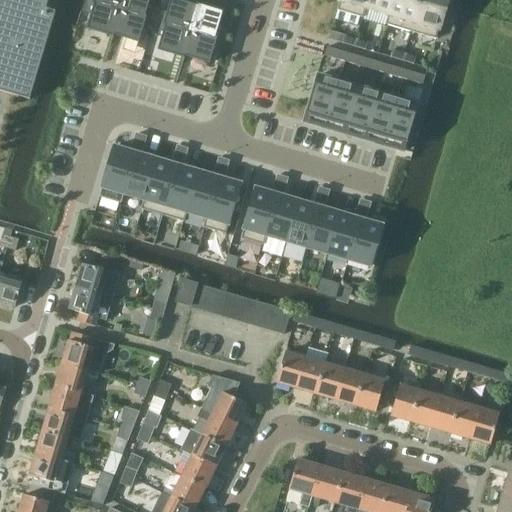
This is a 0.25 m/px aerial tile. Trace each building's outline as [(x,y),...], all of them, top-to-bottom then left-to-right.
[(45,10),(48,0),(0,0),(0,91),(29,100),(55,13),(45,10)] [(84,0),(85,1),(92,3),(94,4),(119,11),(120,10),(119,9),(121,0),(84,0)] [(121,0),(119,9),(120,10),(144,17),(146,17),(155,20),(158,10),(158,8),(148,5),(149,0),(121,0)] [(155,20),(154,22),(163,24),(165,25),(190,33),(191,31),(190,30),(197,7),(196,6),(174,0),(170,0),(166,13),(158,10),(155,20)] [(339,0),(337,11),(363,18),(366,9),(365,9),(367,0),(339,0)] [(367,0),(365,9),(366,9),(388,16),(389,16),(393,0),(367,0)] [(388,16),(385,25),(410,32),(419,0),(393,0),(389,16),(388,16)] [(419,0),(410,32),(435,40),(447,0),(419,0)] [(85,1),(81,13),(91,16),(87,30),(113,37),(113,36),(112,35),(119,11),(94,4),(92,3),(85,1)] [(197,7),(190,30),(191,31),(215,38),(217,38),(225,41),(228,29),(218,26),(223,12),(196,5),(196,6),(197,7)] [(119,11),(112,35),(113,36),(139,43),(143,29),(151,32),(154,22),(155,20),(146,17),(144,17),(120,10),(119,11)] [(151,32),(150,33),(161,37),(157,51),(184,58),(184,57),(183,56),(190,33),(165,25),(163,24),(154,22),(151,32)] [(190,33),(183,56),(184,57),(209,64),(213,50),(221,53),(225,41),(217,38),(215,38),(191,31),(190,33)] [(344,36),(342,44),(353,47),(355,40),(344,36)] [(355,40),(353,47),(365,51),(367,43),(355,40)] [(327,48),(324,56),(334,59),(337,51),(327,48)] [(392,50),(390,58),(402,61),(404,54),(392,50)] [(337,51),(334,59),(344,62),(346,54),(337,51)] [(346,54),(344,62),(354,65),(356,56),(346,54)] [(404,54),(402,61),(413,65),(415,57),(404,54)] [(356,56),(354,65),(363,68),(366,59),(356,56)] [(366,59),(363,68),(373,71),(376,62),(366,59)] [(376,62),(373,71),(383,74),(385,65),(376,62)] [(385,65),(383,74),(393,77),(395,68),(385,65)] [(395,68),(393,77),(402,79),(405,71),(395,68)] [(405,71),(402,79),(412,82),(415,74),(405,71)] [(415,74),(412,82),(422,85),(425,77),(415,74)] [(317,76),(304,122),(324,128),(338,82),(317,76)] [(338,82),(324,128),(344,134),(357,88),(338,82)] [(357,88),(344,134),(363,140),(377,94),(357,88)] [(377,94),(363,140),(383,146),(396,100),(377,94)] [(396,100),(383,146),(404,152),(417,106),(396,100)] [(136,135),(133,143),(143,146),(145,138),(136,135)] [(114,147),(101,188),(124,195),(136,153),(140,155),(143,146),(133,143),(131,152),(114,147)] [(177,147),(175,155),(184,158),(187,150),(177,147)] [(136,153),(124,195),(143,200),(144,201),(156,159),(140,155),(136,153)] [(143,200),(140,210),(162,216),(177,165),(182,167),(184,158),(175,155),(172,164),(156,159),(144,201),(143,200)] [(219,159),(216,168),(226,170),(228,162),(219,159)] [(177,165),(162,216),(184,222),(186,213),(185,213),(198,172),(182,167),(177,165)] [(198,172),(185,213),(186,213),(205,219),(206,219),(218,178),(223,179),(226,170),(216,168),(213,176),(198,172)] [(277,176),(275,185),(284,188),(287,179),(277,176)] [(205,219),(202,228),(225,235),(240,184),(223,179),(218,178),(206,219),(205,219)] [(255,189),(243,230),(240,239),(263,246),(266,237),(265,236),(277,195),(282,197),(284,188),(275,185),(272,194),(255,189)] [(319,189),(316,197),(326,200),(328,192),(319,189)] [(277,195),(265,236),(266,237),(286,243),(298,201),(282,197),(277,195)] [(298,201),(286,243),(306,249),(318,207),(323,209),(326,200),(316,197),(314,206),(298,201)] [(360,201),(358,210),(367,213),(370,204),(360,201)] [(318,207),(306,249),(327,255),(339,213),(323,209),(318,207)] [(339,213),(327,255),(348,261),(360,220),(365,221),(367,213),(358,210),(355,218),(339,213)] [(360,220),(348,261),(369,267),(382,226),(365,221),(360,220)] [(0,246),(7,249),(10,238),(2,236),(0,243),(0,246)] [(15,251),(18,241),(10,238),(7,249),(15,251)] [(180,241),(177,251),(195,256),(198,246),(180,241)] [(114,269),(120,266),(122,259),(111,255),(107,267),(114,269)] [(122,259),(120,266),(140,272),(142,265),(122,259)] [(82,265),(75,288),(112,299),(115,289),(104,286),(108,273),(82,265)] [(162,271),(152,302),(154,302),(166,306),(175,275),(162,271)] [(22,281),(0,274),(0,302),(15,307),(22,281)] [(191,306),(197,285),(182,281),(176,302),(191,306)] [(202,311),(209,289),(197,285),(191,306),(191,308),(202,311)] [(112,299),(75,288),(68,310),(78,313),(76,321),(95,327),(98,318),(95,317),(99,305),(110,308),(112,299)] [(214,314),(220,292),(209,289),(202,311),(214,314)] [(225,318),(232,295),(220,292),(214,314),(225,318)] [(237,321),(244,299),(232,295),(225,318),(237,321)] [(248,325),(255,302),(244,299),(237,321),(248,325)] [(163,314),(166,306),(154,302),(152,311),(163,314)] [(260,328),(267,306),(255,302),(248,325),(260,328)] [(272,332),(278,309),(267,306),(260,328),(272,332)] [(290,313),(278,309),(272,332),(283,335),(290,313)] [(152,311),(149,319),(155,321),(161,322),(163,314),(152,311)] [(314,329),(316,320),(296,315),(294,323),(314,329)] [(142,317),(137,333),(151,337),(155,321),(149,319),(142,317)] [(333,335),(336,326),(316,320),(314,329),(333,335)] [(353,340),(356,332),(336,326),(333,335),(353,340)] [(373,346),(375,337),(356,332),(353,340),(373,346)] [(393,352),(395,343),(375,337),(373,346),(393,352)] [(83,338),(80,345),(68,342),(61,364),(99,375),(105,354),(107,354),(112,351),(113,347),(83,338)] [(428,362),(430,353),(411,348),(408,356),(428,362)] [(316,395),(325,364),(328,354),(308,349),(305,358),(296,389),(316,395)] [(296,389),(305,358),(286,353),(277,384),(296,389)] [(448,367),(450,359),(430,353),(428,362),(448,367)] [(470,365),(450,359),(448,367),(468,373),(470,365)] [(99,375),(61,364),(55,387),(81,394),(85,380),(96,384),(99,375)] [(336,401),(345,370),(325,364),(316,395),(336,401)] [(488,379),(490,371),(470,365),(468,373),(488,379)] [(355,406),(364,375),(345,370),(336,401),(355,406)] [(510,376),(490,371),(488,379),(508,385),(510,376)] [(384,381),(364,375),(355,406),(375,412),(384,381)] [(211,389),(201,409),(236,426),(246,406),(233,399),(240,384),(213,376),(208,387),(211,389)] [(148,390),(150,383),(140,379),(137,386),(148,390)] [(171,385),(160,381),(157,389),(167,393),(171,385)] [(148,390),(137,386),(133,395),(144,399),(148,390)] [(410,423),(419,392),(400,386),(391,417),(410,423)] [(92,398),(81,394),(55,387),(48,409),(86,420),(92,398)] [(164,401),(167,393),(157,389),(154,397),(164,401)] [(430,428),(439,397),(419,392),(410,423),(430,428)] [(450,434),(459,403),(439,397),(430,428),(450,434)] [(469,440),(478,409),(459,403),(450,434),(469,440)] [(86,420),(48,409),(42,431),(68,439),(79,442),(86,420)] [(225,447),(236,426),(201,409),(197,418),(199,419),(193,431),(225,447)] [(499,415),(478,409),(469,440),(490,446),(499,415)] [(123,421),(120,429),(131,433),(134,425),(123,421)] [(143,424),(140,433),(150,437),(154,428),(143,424)] [(128,441),(131,433),(120,429),(117,437),(128,441)] [(225,447),(193,431),(190,430),(180,451),(191,456),(215,468),(225,447)] [(68,439),(42,431),(35,454),(61,461),(73,464),(75,455),(64,452),(68,439)] [(148,444),(150,437),(140,433),(137,440),(148,444)] [(61,461),(35,454),(29,476),(33,477),(30,485),(64,495),(73,464),(61,461)] [(205,489),(215,468),(191,456),(181,477),(205,489)] [(309,509),(312,498),(321,468),(297,461),(289,491),(303,495),(299,506),(309,509)] [(103,473),(114,477),(117,468),(106,464),(103,473)] [(126,467),(123,475),(130,478),(134,480),(137,471),(126,467)] [(335,504),(343,474),(321,468),(312,498),(335,504)] [(195,510),(205,489),(181,477),(171,473),(162,492),(171,496),(171,498),(195,510)] [(357,511),(366,481),(343,474),(335,504),(348,508),(346,511),(357,511)] [(131,487),(134,480),(130,478),(123,475),(120,483),(131,487)] [(361,511),(381,511),(389,488),(366,481),(357,511),(361,511)] [(405,511),(411,494),(389,488),(381,511),(405,511)] [(193,511),(195,510),(171,498),(162,493),(152,511),(193,511)] [(511,511),(511,495),(504,493),(498,511),(511,511)] [(431,511),(435,501),(411,494),(405,511),(431,511)] [(23,496),(18,511),(46,511),(49,503),(23,496)]
